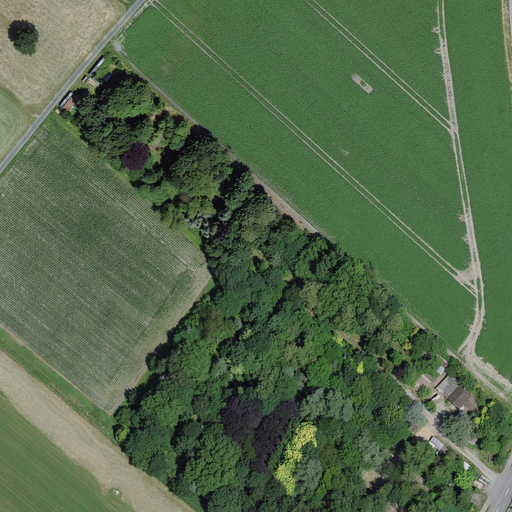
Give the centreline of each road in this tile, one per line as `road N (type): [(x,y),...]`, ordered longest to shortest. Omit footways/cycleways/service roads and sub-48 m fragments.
road 1 (track): [(511,488),(147,141)]
road 2 (track): [(0,173),(144,0)]
